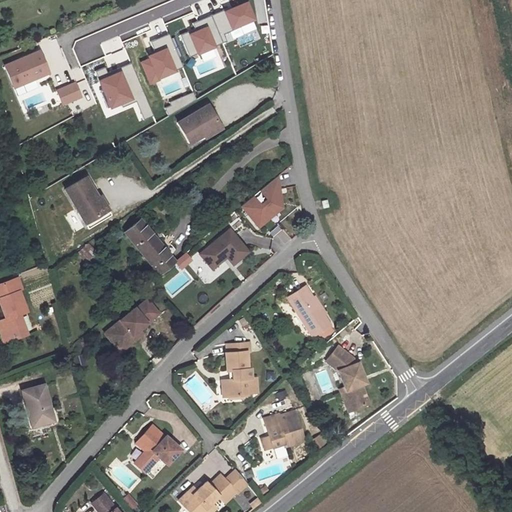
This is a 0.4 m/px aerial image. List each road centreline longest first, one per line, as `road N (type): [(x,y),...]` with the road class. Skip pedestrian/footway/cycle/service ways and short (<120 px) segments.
road 1 (residential): [(318,236),(191,340),(39,511)]
road 2 (residential): [(318,236),(273,0)]
road 3 (residential): [(421,396),(318,236)]
road 4 (tertiary): [(421,396),(276,511)]
